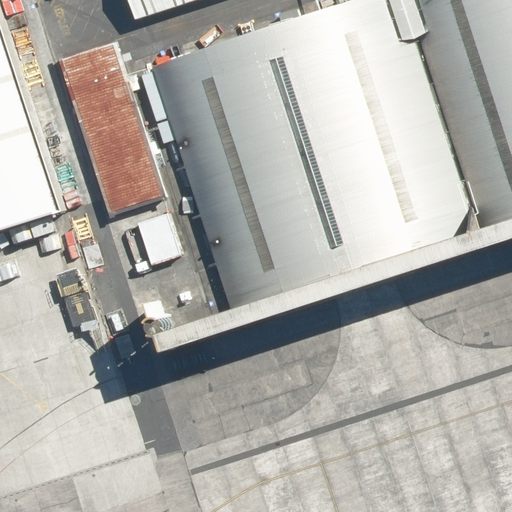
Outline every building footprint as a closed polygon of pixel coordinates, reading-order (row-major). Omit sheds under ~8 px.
[(0,0),(0,232),(76,208),(6,0),(0,0)] [(141,0),(148,19),(205,0),(141,0)] [(485,249),(405,0),(366,0),(151,69),(229,312),(190,325),(195,342),(363,288),(485,249)] [(511,0),(405,0),(485,249),(511,240),(511,0)] [(66,60),(116,213),(172,195),(122,42),(66,60)] [(178,212),(145,223),(158,265),(191,255),(178,212)]
